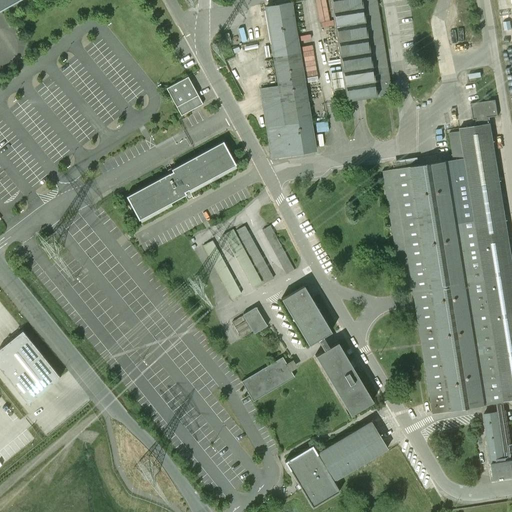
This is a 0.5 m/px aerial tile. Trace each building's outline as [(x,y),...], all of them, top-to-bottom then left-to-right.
[(0,0),(0,12),(21,0),(0,0)] [(377,0),(334,0),(351,99),(392,92),(377,0)] [(294,1),(266,6),(279,85),(260,88),(272,158),(318,150),(294,1)] [(307,68),(308,76),(318,75),(317,67),(307,68)] [(189,76),(168,88),(178,106),(199,94),(189,76)] [(199,94),(178,106),(182,114),(203,103),(199,94)] [(456,159),(394,169),(434,412),(511,398),(511,234),(493,123),(451,130),(456,159)] [(238,163),(226,141),(175,168),(176,171),(130,196),(142,218),(189,193),(187,191),(238,163)] [(246,223),(225,235),(254,286),(265,280),(264,279),(273,274),(269,267),(277,263),(273,255),(266,259),(261,250),(263,249),(261,246),(264,244),(260,237),(255,240),(246,223)] [(265,227),(269,240),(278,237),(273,225),(265,227)] [(333,331),(307,285),(285,297),(312,343),(322,338),(327,335),(333,331)] [(268,326),(257,307),(245,314),(256,333),(268,326)] [(59,378),(22,331),(0,348),(0,368),(28,403),(59,378)] [(328,349),(333,347),(327,335),(322,338),(328,349)] [(376,401),(341,342),(333,347),(328,349),(320,355),(355,413),(376,401)] [(284,357),(243,380),(254,399),(296,376),(292,370),(289,373),(284,364),(287,362),(284,357)] [(500,411),(485,413),(493,461),(508,458),(500,411)] [(390,448),(373,421),(320,452),(337,480),(378,456),(390,448)] [(400,442),(390,448),(378,456),(405,501),(411,498),(427,488),(400,442)] [(343,490),(337,480),(320,452),(315,444),(288,461),(316,507),(343,490)] [(511,457),(508,458),(493,461),(496,478),(511,475),(511,457)] [(440,511),(441,511),(427,488),(411,498),(419,511),(440,511)]
